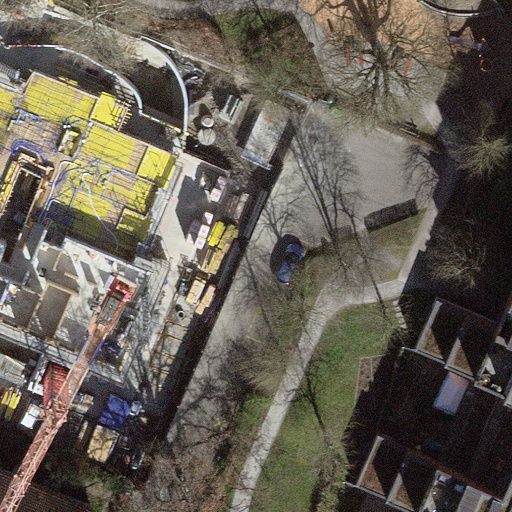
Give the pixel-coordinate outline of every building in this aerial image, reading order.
[(0,0),(0,324),(16,275),(122,309),(108,353),(152,367),(172,305),(189,311),(229,187),(121,152),(160,34),(53,0),(0,0)] [(511,287),(504,307),(497,322),(511,328),(511,287)] [(511,511),(511,328),(497,322),(437,295),(415,346),(482,375),(445,460),(378,431),(356,482),(423,511),(422,511),(511,511)] [(0,511),(23,511),(37,481),(0,465),(0,511)] [(89,511),(92,504),(37,481),(23,511),(89,511)]
